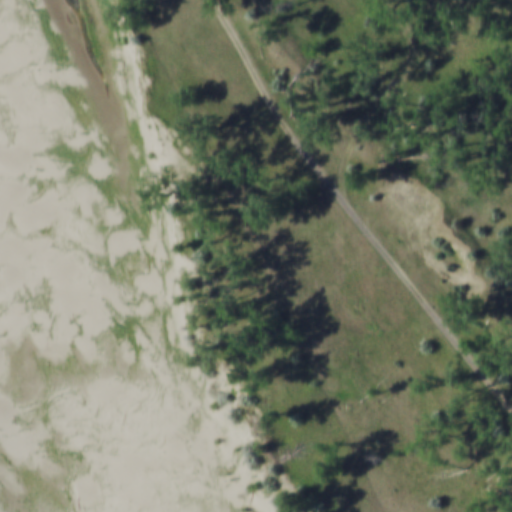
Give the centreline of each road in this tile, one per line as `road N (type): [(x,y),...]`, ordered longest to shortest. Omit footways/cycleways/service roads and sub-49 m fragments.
road 1 (track): [(511,415),(343,205),(349,152),(410,68),(418,39),(384,0)]
road 2 (track): [(215,0),(284,126),(343,205)]
